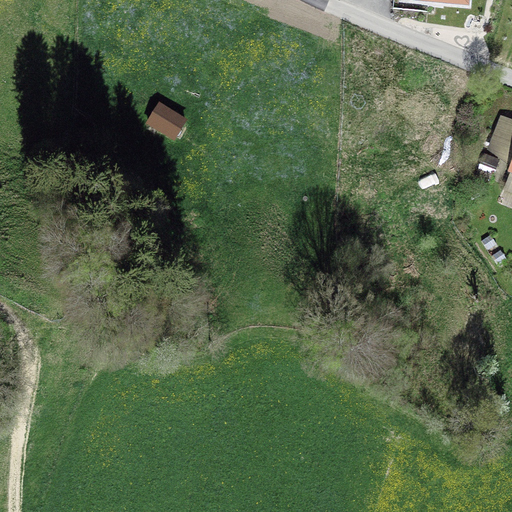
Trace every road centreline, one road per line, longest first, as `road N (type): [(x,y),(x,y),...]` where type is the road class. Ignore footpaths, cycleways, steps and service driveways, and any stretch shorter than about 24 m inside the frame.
road 1 (residential): [(511,79),(305,0)]
road 2 (track): [(0,315),(16,325),(29,354),(13,511)]
